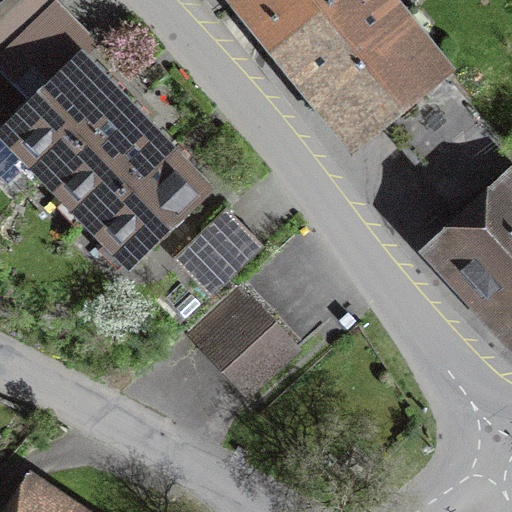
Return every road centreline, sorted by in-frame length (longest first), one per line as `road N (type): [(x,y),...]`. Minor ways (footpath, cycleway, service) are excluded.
road 1 (tertiary): [(155,0),(202,49),(449,372),(479,415),(495,460)]
road 2 (residential): [(277,511),(0,348)]
